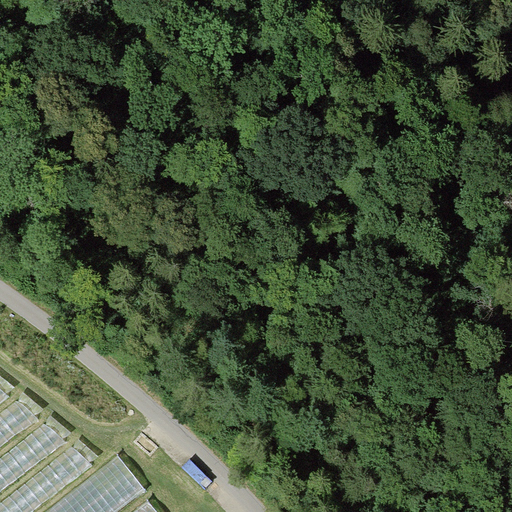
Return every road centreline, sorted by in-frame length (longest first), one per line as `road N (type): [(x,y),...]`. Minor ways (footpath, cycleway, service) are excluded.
road 1 (track): [(258,511),(180,430),(0,290)]
road 2 (track): [(511,199),(412,122),(285,0)]
